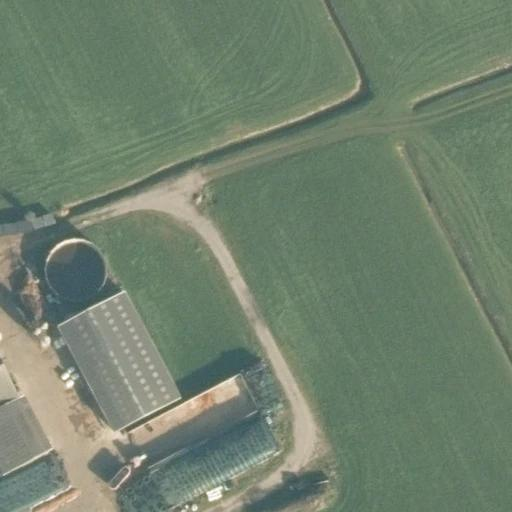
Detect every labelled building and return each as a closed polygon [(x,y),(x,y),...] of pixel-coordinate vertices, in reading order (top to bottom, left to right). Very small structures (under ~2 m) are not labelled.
[(53,285),(97,291),(103,246),(60,240),(53,285)] [(112,436),(180,399),(124,293),(56,329),(112,436)] [(0,364),(0,472),(2,477),(45,454),(0,364)] [(198,400),(220,438),(265,413),(244,375),(198,400)] [(0,511),(23,511),(25,511),(11,480),(0,484),(0,511)]
